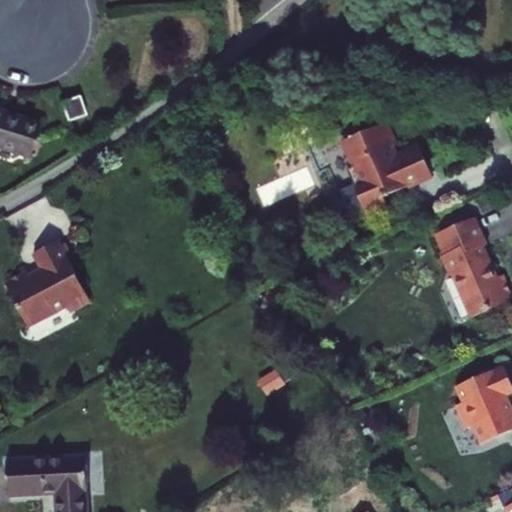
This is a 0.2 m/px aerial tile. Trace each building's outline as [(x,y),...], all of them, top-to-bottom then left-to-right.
[(84,96),(65,101),(69,120),(89,114),(84,96)] [(0,108),(0,142),(32,152),(43,121),(0,108)] [(389,123),(344,143),(361,182),(355,185),(368,216),(389,207),(385,198),(434,177),(422,150),(404,158),(389,123)] [(476,219),(437,236),(446,257),(443,258),(449,272),(453,274),(473,319),(511,302),(511,294),(504,277),(499,279),(486,247),(488,247),(476,219)] [(82,303),(53,247),(30,259),(38,273),(25,280),(23,275),(0,287),(23,332),(60,313),(69,317),(75,313),(80,313),(82,303)] [(511,395),(511,382),(505,367),(457,389),(464,405),(457,408),(467,431),(474,428),(482,446),(511,432),(511,406),(508,398),(511,395)] [(87,461),(10,463),(10,497),(54,496),(54,511),(83,511),(83,495),(88,495),(87,461)] [(370,478),(345,492),(353,506),(377,493),(370,478)]
